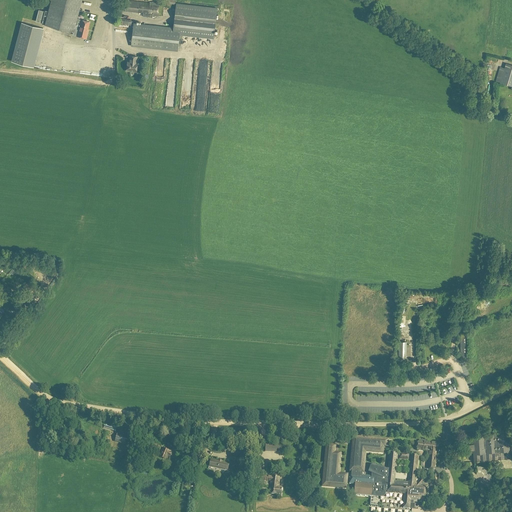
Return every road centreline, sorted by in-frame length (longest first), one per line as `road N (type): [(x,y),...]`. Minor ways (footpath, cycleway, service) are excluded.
road 1 (track): [(344,423),(172,418),(58,402),(0,356)]
road 2 (unclassified): [(344,423),(432,421),(511,387)]
road 3 (track): [(0,68),(105,83),(113,71)]
